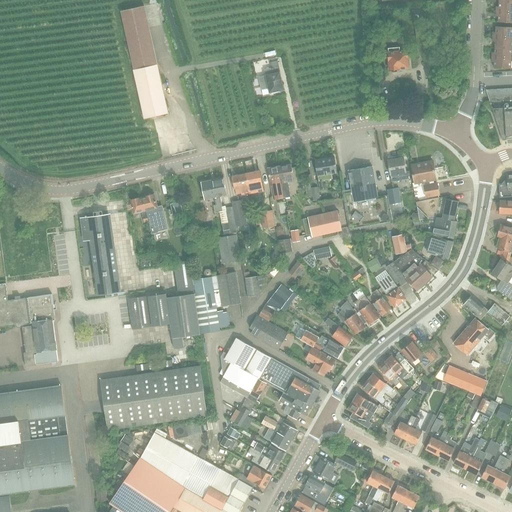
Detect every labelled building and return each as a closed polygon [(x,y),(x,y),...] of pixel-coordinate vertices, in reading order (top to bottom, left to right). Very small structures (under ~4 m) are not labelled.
[(511,12),(511,1),(499,1),(499,7),(496,7),(496,11),(511,12)] [(424,9),(413,10),(414,22),(425,21),(424,9)] [(511,22),(511,12),(496,11),(496,16),(498,16),(498,22),(511,22)] [(418,55),(425,55),(423,26),(416,27),(418,55)] [(493,37),(511,37),(511,32),(511,27),(496,26),(495,32),(493,32),(493,37)] [(511,48),(511,37),(493,37),(492,41),(495,41),(495,47),(511,48)] [(388,48),(388,52),(389,70),(409,68),(408,50),(397,51),(397,47),(388,48)] [(511,58),(511,48),(495,47),(495,52),(492,52),(492,57),(511,58)] [(510,68),(511,58),(492,57),(491,62),(494,62),(494,68),(510,68)] [(278,90),(283,89),(280,76),(281,75),(277,61),(270,62),(271,68),(265,70),(266,76),(259,77),(261,89),(269,87),(270,92),(271,92),(271,93),(278,92),(278,90)] [(157,64),(133,70),(144,118),(168,113),(157,64)] [(511,88),(486,89),(485,89),(489,101),(511,100),(511,88)] [(491,107),(502,140),(511,139),(511,108),(492,109),(492,107),(491,107)] [(331,173),(337,173),(334,156),(315,160),(320,190),(325,189),(324,180),(332,179),(331,173)] [(410,178),(409,171),(406,171),(403,157),(388,160),(392,182),(410,178)] [(426,197),(439,195),(437,183),(430,184),(429,181),(436,179),(433,161),(411,165),(415,183),(423,182),(426,197)] [(280,166),(285,198),(290,197),(288,182),(294,181),(291,164),(280,166)] [(357,169),(348,170),(352,189),(342,191),(349,231),(392,223),(392,224),(393,224),(388,195),(378,197),(372,166),(364,168),(363,164),(364,164),(356,165),(356,166),(357,169)] [(268,168),(272,190),(273,200),(285,198),(280,166),(268,168)] [(245,173),(250,193),(264,191),(260,171),(245,173)] [(237,196),(250,193),(245,173),(232,176),(235,189),(236,189),(237,196)] [(511,196),(511,174),(507,175),(507,177),(501,183),(499,183),(500,197),(511,196)] [(223,178),(201,182),(205,199),(206,199),(207,203),(215,201),(215,205),(214,205),(215,212),(219,211),(224,237),(218,238),(222,262),(240,259),(236,232),(237,232),(236,226),(231,202),(232,202),(231,199),(227,195),(223,178)] [(414,196),(422,194),(419,185),(412,187),(414,196)] [(320,200),(318,186),(311,188),(313,201),(320,200)] [(398,223),(395,203),(401,202),(398,187),(387,189),(388,195),(393,224),(398,223)] [(154,194),(142,197),(148,221),(151,233),(168,229),(162,207),(158,208),(154,194)] [(142,197),(131,200),(131,203),(132,208),(134,214),(142,212),(144,222),(148,221),(142,197)] [(457,221),(454,221),(458,201),(446,199),(442,218),(446,219),(444,228),(434,226),(433,234),(454,238),(457,221)] [(236,226),(247,224),(242,200),(232,202),(231,202),(236,226)] [(180,201),(170,204),(173,216),(183,213),(180,201)] [(511,201),(499,201),(498,214),(511,214),(511,201)] [(275,225),(273,214),(272,210),(260,212),(260,217),(261,217),(263,227),(275,225)] [(337,210),(308,217),(309,222),(312,234),(312,237),(342,230),(337,210)] [(87,218),(82,218),(84,231),(89,230),(90,240),(98,295),(119,292),(108,215),(87,217),(87,218)] [(501,260),(509,262),(511,256),(508,256),(511,241),(511,229),(500,226),(499,231),(498,231),(497,235),(498,235),(497,236),(501,237),(498,249),(503,251),(501,260)] [(299,241),(297,229),(290,230),(292,243),(299,241)] [(392,236),(395,254),(407,252),(407,250),(411,249),(410,243),(405,244),(403,234),(392,236)] [(453,242),(438,237),(432,235),(427,252),(433,254),(448,258),(453,242)] [(292,251),(290,239),(278,240),(279,253),(292,251)] [(315,260),(331,256),(329,246),(313,250),(313,251),(315,258),(315,260)] [(424,259),(423,258),(423,259),(412,249),(393,261),(406,278),(417,290),(438,270),(424,259)] [(128,269),(138,268),(137,255),(128,256),(128,269)] [(335,256),(328,258),(330,265),(337,263),(335,256)] [(438,268),(442,261),(436,257),(431,263),(438,268)] [(366,263),(372,273),(375,271),(380,268),(375,258),(366,263)] [(296,278),(304,266),(297,260),(288,272),(296,278)] [(511,265),(511,266),(511,267),(501,260),(492,274),(501,280),(496,287),(497,291),(511,301),(511,265)] [(174,263),(178,293),(194,291),(189,261),(174,263)] [(386,266),(397,282),(404,277),(393,261),(386,266)] [(281,266),(276,262),(272,267),(277,271),(281,266)] [(360,274),(365,270),(362,267),(351,276),(355,281),(362,276),(360,274)] [(222,305),(240,303),(236,273),(212,277),(216,306),(222,305)] [(381,279),(378,282),(395,307),(406,299),(389,274),(381,279)] [(258,276),(245,278),(248,295),(260,294),(258,276)] [(219,332),(216,306),(212,277),(194,279),(198,308),(202,334),(219,332)] [(0,327),(15,325),(22,327),(26,353),(25,353),(26,365),(58,361),(56,349),(57,349),(53,320),(55,319),(54,314),(51,294),(29,297),(20,298),(20,295),(15,296),(15,299),(8,300),(6,283),(0,283),(0,327)] [(290,304),(296,295),(281,284),(275,292),(284,299),(290,304)] [(377,289),(372,293),(378,300),(373,303),(382,316),(384,314),(385,314),(387,313),(388,312),(391,309),(377,289)] [(196,308),(194,293),(194,291),(178,293),(178,296),(166,297),(166,294),(128,299),(132,329),(170,323),(174,348),(184,347),(182,337),(202,334),(198,308),(196,308)] [(360,298),(353,303),(359,311),(369,325),(370,324),(372,324),(375,322),(375,320),(380,317),(371,304),(364,295),(360,298)] [(502,326),(510,317),(494,304),(488,311),(471,296),(464,306),(481,320),(487,313),(502,326)] [(344,308),(338,314),(343,322),(345,321),(346,322),(355,334),(359,331),(361,332),(364,329),(364,328),(366,327),(356,313),(347,300),(342,306),(344,308)] [(263,307),(273,313),(276,307),(266,302),(263,307)] [(257,337),(267,321),(257,315),(250,327),(253,329),(251,333),(257,337)] [(353,336),(334,322),(328,318),(324,323),(336,331),(332,336),(345,346),(346,345),(347,345),(351,341),(350,340),(353,336)] [(490,340),(495,333),(489,328),(488,329),(476,318),(454,343),(467,355),(484,335),(490,340)] [(264,341),(274,324),(274,325),(267,321),(257,337),(264,341)] [(271,345),(281,328),(274,324),(264,341),(271,345)] [(271,345),(278,350),(288,332),(281,328),(271,345)] [(313,346),(320,350),(321,348),(324,350),(338,358),(344,348),(322,335),(320,338),(306,330),(302,337),(298,335),(296,338),(301,340),(313,346)] [(436,337),(430,342),(434,347),(440,343),(436,337)] [(297,397),(311,405),(320,391),(318,390),(321,385),(271,357),(271,358),(235,338),(224,358),(232,362),(242,368),(245,370),(259,378),(260,378),(259,378),(284,392),(296,399),(297,397)] [(430,345),(421,353),(412,342),(408,345),(407,344),(402,348),(402,349),(402,350),(412,363),(418,358),(425,366),(438,356),(430,345)] [(309,352),(305,359),(315,364),(312,369),(324,375),(327,370),(329,371),(330,370),(332,369),(333,366),(333,365),(336,360),(322,352),(312,347),(309,352)] [(402,379),(408,373),(392,356),(385,362),(399,376),(402,379)] [(232,362),(220,382),(247,398),(258,379),(259,378),(245,370),(242,368),(232,362)] [(396,379),(399,376),(385,362),(379,368),(396,386),(399,382),(396,379)] [(108,429),(207,415),(200,366),(101,380),(108,429)] [(449,366),(443,380),(481,395),(487,381),(449,366)] [(386,383),(373,373),(367,380),(384,393),(387,390),(390,393),(393,389),(386,383)] [(247,398),(259,404),(260,402),(257,400),(266,383),(258,379),(247,398)] [(382,396),(384,393),(367,380),(362,387),(382,403),(385,399),(382,396)] [(435,380),(433,388),(440,390),(442,382),(435,380)] [(415,382),(410,387),(411,388),(414,392),(419,387),(415,382)] [(425,382),(421,389),(428,393),(432,385),(425,382)] [(68,435),(65,415),(61,385),(0,393),(0,511),(11,511),(9,493),(74,484),(68,435)] [(414,392),(411,388),(404,396),(409,401),(415,393),(414,392)] [(469,391),(466,396),(473,400),(476,394),(469,391)] [(306,415),(311,405),(297,397),(296,399),(284,392),(279,401),(291,407),(288,415),(296,419),(300,412),(306,415)] [(366,409),(373,414),(378,406),(358,393),(353,402),(366,409)] [(473,400),(470,405),(477,409),(483,398),(483,397),(476,394),(473,400)] [(404,409),(409,401),(404,396),(398,404),(404,409)] [(255,402),(246,397),(241,406),(243,407),(240,411),(247,415),(255,402)] [(483,398),(477,409),(485,413),(486,411),(488,411),(487,412),(489,413),(488,416),(491,418),(498,403),(493,401),(492,402),(483,398)] [(353,402),(348,409),(355,413),(351,418),(358,422),(368,428),(372,423),(369,421),(373,414),(366,409),(353,402)] [(398,417),(404,409),(398,404),(392,412),(398,417)] [(501,404),(499,410),(508,415),(511,409),(501,404)] [(240,411),(234,422),(241,426),(245,420),(247,415),(240,411)] [(430,413),(422,430),(428,432),(436,416),(430,413)] [(281,426),(277,424),(278,423),(266,416),(262,423),(292,440),(297,430),(283,422),(281,426)] [(405,439),(415,418),(411,416),(406,425),(400,422),(394,433),(405,439)] [(415,418),(405,439),(416,444),(422,432),(415,429),(420,420),(415,418)] [(436,419),(431,429),(437,432),(442,422),(436,419)] [(173,426),(175,438),(203,433),(200,420),(173,426)] [(286,450),(292,440),(262,423),(262,424),(272,429),(269,435),(274,438),(272,442),(286,450)] [(231,427),(227,433),(234,437),(237,430),(231,427)] [(157,428),(154,432),(165,438),(167,434),(157,428)] [(437,455),(448,432),(444,430),(438,441),(431,437),(426,449),(437,455)] [(236,478),(220,469),(203,459),(198,457),(165,438),(154,432),(140,457),(135,466),(128,462),(122,471),(125,474),(123,477),(126,479),(110,503),(123,511),(169,511),(173,506),(179,509),(183,511),(229,511),(223,508),(238,480),(252,488),(251,491),(253,487),(252,487),(236,478)] [(448,460),(454,448),(457,443),(450,440),(453,435),(448,432),(437,455),(448,460)] [(227,448),(232,440),(231,440),(232,438),(225,435),(225,436),(224,436),(219,444),(227,448)] [(465,469),(477,444),(479,439),(475,437),(469,449),(462,445),(459,451),(454,463),(465,469)] [(490,454),(495,443),(490,441),(485,451),(490,454)] [(261,453),(279,463),(285,453),(270,445),(268,449),(265,447),(257,443),(254,448),(261,452),(261,453)] [(495,443),(490,454),(495,456),(500,446),(495,443)] [(475,459),(480,449),(481,446),(477,444),(465,469),(476,474),(482,462),(475,459)] [(261,453),(257,450),(251,447),(248,453),(254,456),(251,461),(273,473),(279,463),(261,453)] [(203,448),(198,457),(203,459),(208,451),(203,448)] [(338,454),(334,461),(352,470),(356,463),(338,454)] [(493,482),(505,458),(500,455),(493,468),(487,465),(482,477),(493,482)] [(338,476),(332,473),(336,466),(321,457),(312,472),(334,484),(338,476)] [(504,488),(510,476),(503,473),(509,460),(505,458),(493,482),(504,488)] [(366,462),(363,467),(368,470),(371,464),(366,461),(366,462)] [(239,473),(236,478),(252,487),(255,483),(265,488),(272,475),(254,465),(247,477),(239,473)] [(370,504),(373,498),(384,476),(373,471),(367,483),(373,486),(365,503),(367,504),(364,510),(366,511),(370,504)] [(305,486),(302,493),(317,501),(324,505),(333,488),(330,486),(325,483),(311,475),(305,486)] [(384,476),(373,498),(377,500),(382,490),(389,493),(394,482),(384,476)] [(98,500),(106,499),(104,486),(97,487),(98,500)] [(398,511),(409,491),(398,486),(392,497),(399,501),(393,511),(398,511)] [(405,511),(406,510),(405,510),(407,505),(414,508),(420,497),(409,491),(398,511),(405,511)] [(318,511),(323,511),(326,507),(301,494),(295,506),(306,511),(308,511),(312,507),(316,509),(315,510),(318,511)] [(366,511),(367,511),(381,511),(384,506),(374,501),(372,505),(370,504),(366,511)]
